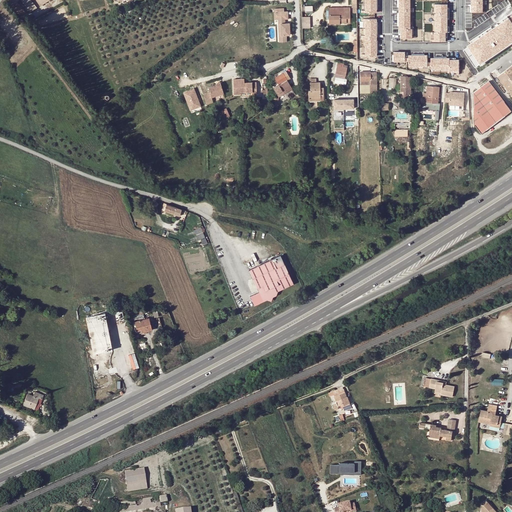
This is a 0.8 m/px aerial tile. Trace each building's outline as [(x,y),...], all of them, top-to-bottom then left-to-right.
[(21,0),(31,12),(36,9),(29,0),(21,0)] [(363,0),(363,12),(377,12),(377,0),(363,0)] [(409,38),(409,0),(397,0),(397,38),(409,38)] [(483,12),(482,0),(471,0),(471,12),(483,12)] [(511,0),(505,0),(475,21),(479,27),(511,3),(511,0)] [(27,14),(18,2),(13,7),(21,18),(24,16),(27,14)] [(511,3),(479,27),(497,54),(511,43),(511,3)] [(446,42),(446,4),(434,4),(434,42),(446,42)] [(350,7),(329,7),(329,23),(340,23),(350,22),(350,7)] [(286,24),(286,19),(289,19),(289,12),(285,12),(285,9),(276,9),(276,12),(279,12),(280,20),(280,24),(283,24),(283,35),(280,35),(280,42),(287,41),(288,41),(287,35),(291,35),(291,24),(286,24)] [(311,28),(310,17),(302,17),(303,28),(311,28)] [(377,56),(377,18),(363,18),(363,56),(377,56)] [(431,70),(430,46),(420,47),(421,62),(421,70),(431,70)] [(345,78),(347,66),(344,65),(344,64),(338,63),(336,74),(334,74),(334,79),(335,80),(334,82),(346,85),(347,79),(345,78)] [(511,64),(496,76),(511,97),(511,64)] [(289,84),(287,80),(290,78),(286,71),(274,78),(278,84),(271,88),(276,95),(281,92),(280,90),(289,84)] [(360,72),(361,85),(371,84),(371,93),(377,93),(376,72),(371,72),(371,71),(360,72)] [(411,98),(410,77),(408,77),(408,76),(401,76),(400,91),(403,91),(403,98),(411,98)] [(324,100),(324,90),(320,90),(320,88),(320,82),(316,83),(316,78),(310,79),(310,90),(309,90),(309,99),(309,101),(324,100)] [(233,80),(234,95),(241,95),(241,92),(243,92),(239,79),(233,80)] [(243,92),(253,92),(253,94),(257,93),(256,83),(253,83),(244,83),(244,79),(239,79),(243,92)] [(480,88),(496,91),(489,82),(480,88)] [(224,93),(220,83),(215,84),(216,85),(209,87),(210,92),(204,94),(206,102),(213,100),(213,97),(224,93)] [(281,92),(291,86),(289,84),(280,90),(281,92)] [(438,104),(439,87),(427,86),(426,93),(423,93),(422,102),(426,102),(438,104)] [(194,88),(184,92),(190,110),(201,106),(194,88)] [(459,96),(461,96),(461,89),(450,88),(449,100),(456,101),(457,95),(459,96)] [(482,134),(511,112),(496,91),(480,88),(474,93),(475,125),(482,134)] [(354,99),(334,99),(334,109),(354,108),(354,99)] [(223,119),(230,115),(226,108),(219,111),(222,118),(223,119)] [(186,213),(187,211),(167,204),(166,206),(165,210),(180,216),(181,212),(184,214),(185,212),(186,213)] [(201,239),(203,244),(207,242),(201,226),(194,229),(198,240),(201,239)] [(249,269),(259,291),(247,296),(252,307),(266,300),(273,296),(276,295),(275,292),(278,290),(293,283),(282,259),(280,255),(249,269)] [(94,353),(110,350),(112,349),(105,313),(86,316),(94,353)] [(149,318),(145,319),(143,313),(134,316),(136,327),(138,333),(152,330),(149,318)] [(133,369),(139,367),(134,352),(128,354),(133,369)] [(443,383),(442,382),(437,381),(437,380),(431,379),(429,387),(435,389),(435,391),(441,393),(441,394),(452,397),(454,386),(446,385),(443,384),(443,383)] [(343,389),(342,388),(332,391),(336,402),(332,404),(334,409),(335,409),(336,410),(337,410),(339,409),(341,408),(342,409),(343,408),(344,410),(351,407),(347,397),(344,389),(343,389)] [(35,392),(33,395),(28,393),(24,405),(35,409),(39,398),(42,399),(44,395),(35,392)] [(488,407),(487,411),(481,409),(478,422),(490,424),(490,422),(497,424),(498,422),(501,422),(502,416),(495,415),(492,414),(493,412),(496,413),(496,409),(488,407)] [(449,419),(448,427),(453,428),(455,428),(456,421),(449,419)] [(451,441),(452,430),(447,429),(444,429),(444,430),(441,430),(441,428),(441,427),(436,426),(436,425),(431,424),(429,436),(439,438),(440,435),(446,436),(446,440),(451,441)] [(362,476),(362,464),(356,464),(356,465),(341,465),(341,468),(334,468),(334,476),(345,476),(362,476)] [(125,471),(128,492),(147,489),(143,468),(125,471)] [(100,511),(104,511),(103,511),(122,511),(160,506),(160,502),(161,502),(159,496),(100,505),(96,511),(100,511)] [(339,508),(334,509),(334,511),(343,511),(351,510),(351,511),(356,511),(354,503),(350,505),(349,502),(338,505),(339,508)] [(484,505),(481,504),(481,511),(496,511),(487,502),(484,505)]
